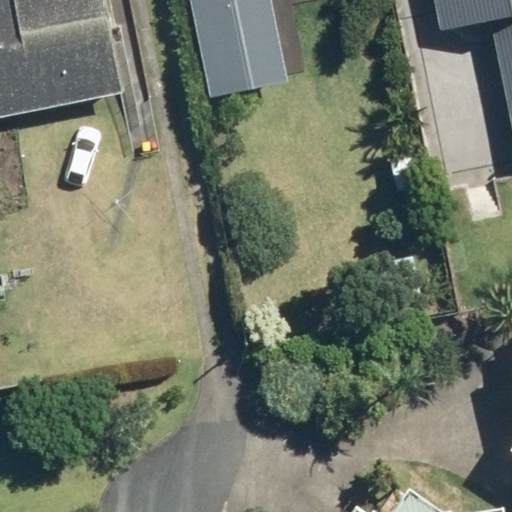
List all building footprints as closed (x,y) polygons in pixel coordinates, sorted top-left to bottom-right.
[(0,0),(0,118),(113,99),(95,0),(0,0)] [(182,0),(202,100),(280,85),(263,0),(182,0)] [(511,170),(511,0),(425,0),(433,34),(474,25),(509,171),(511,170)] [(419,296),(411,256),(367,265),(375,305),(419,296)] [(511,352),(511,356),(511,358),(511,364),(504,365),(511,392),(511,432),(498,455),(511,467),(511,352)] [(412,511),(393,503),(382,511),(352,511),(348,506),(344,511),(412,511)]
